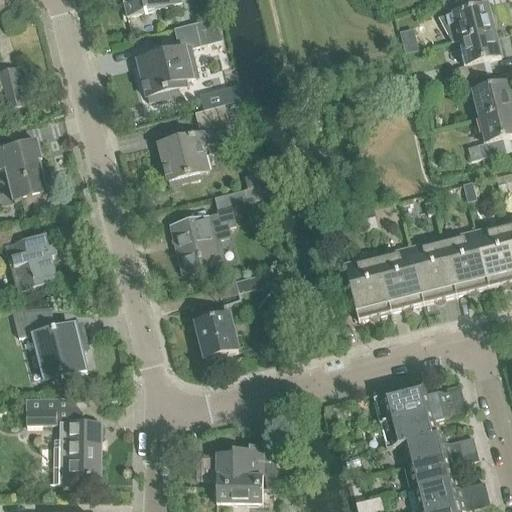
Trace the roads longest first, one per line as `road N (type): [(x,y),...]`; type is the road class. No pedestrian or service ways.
road 1 (residential): [(157,420),(157,392),(50,0)]
road 2 (residential): [(157,420),(474,345)]
road 3 (residential): [(474,345),(511,497)]
